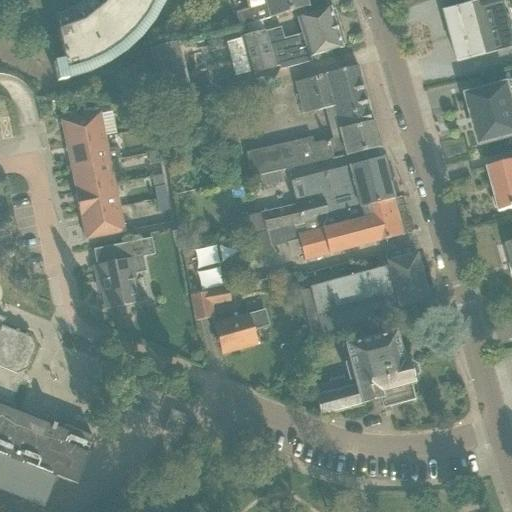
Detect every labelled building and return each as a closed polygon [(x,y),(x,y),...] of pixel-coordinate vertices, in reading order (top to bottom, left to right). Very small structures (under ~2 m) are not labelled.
[(83,0),(83,1),(74,7),(65,11),(54,14),(58,31),(57,31),(57,33),(47,35),(57,82),(58,82),(67,80),(67,79),(88,73),(107,64),(124,53),(139,39),(152,22),(162,4),(163,0),(83,0)] [(238,28),(306,8),(304,0),(244,0),(245,0),(247,10),(233,14),(238,28)] [(463,0),(465,6),(444,12),(457,62),(496,52),(494,44),(485,9),(504,4),(503,0),(463,0)] [(310,58),(341,48),(329,9),(296,19),(301,35),(282,41),(280,34),(266,37),(265,31),(239,38),(249,75),(278,68),(279,73),(311,63),(310,58)] [(155,107),(191,98),(178,42),(141,50),(155,107)] [(364,87),(363,87),(357,66),(293,83),(302,115),(323,110),(326,119),(369,107),(364,87)] [(511,82),(467,95),(480,145),(511,136),(511,82)] [(360,153),(380,148),(369,107),(326,119),(331,140),(312,145),(317,163),(360,153)] [(143,128),(153,126),(150,112),(141,114),(143,128)] [(66,145),(104,137),(100,113),(61,121),(66,145)] [(146,142),(155,140),(153,126),(143,128),(146,142)] [(117,147),(106,149),(104,137),(66,145),(71,169),(119,159),(117,147)] [(247,162),(237,165),(241,180),(257,176),(279,171),(300,166),(317,163),(312,145),(311,139),(244,154),(247,162)] [(149,167),(158,165),(155,151),(146,153),(149,167)] [(309,202),(236,220),(241,239),(267,232),(303,223),(326,216),(341,213),(341,212),(360,207),(360,208),(393,199),(382,158),(303,180),(309,202)] [(110,162),(119,160),(119,159),(71,169),(75,192),(75,193),(114,185),(110,162)] [(511,160),(486,168),(498,212),(511,208),(511,160)] [(155,200),(165,198),(161,176),(151,177),(155,200)] [(79,217),(118,208),(114,185),(75,193),(79,217)] [(157,214),(167,212),(165,198),(155,200),(157,214)] [(298,241),(286,244),(290,259),(298,257),(297,251),(300,250),(303,263),(383,241),(403,236),(393,199),(360,208),(360,207),(341,212),(341,213),(326,216),(303,223),(306,234),(296,236),(298,241)] [(85,240),(123,232),(118,208),(79,217),(80,217),(85,240)] [(241,239),(234,240),(239,260),(246,258),(246,260),(272,254),(270,248),(267,232),(241,239)] [(96,266),(94,266),(97,282),(100,282),(106,310),(138,303),(133,275),(130,260),(141,257),(154,255),(151,238),(112,246),(115,262),(96,265),(96,266)] [(416,256),(395,261),(393,253),(384,256),(386,263),(383,263),(384,268),(307,286),(313,313),(307,314),(310,327),(308,331),(312,344),(323,341),(320,331),(373,318),(371,310),(398,303),(399,306),(427,299),(416,256)] [(210,307),(230,303),(228,289),(189,296),(194,323),(212,320),(210,307)] [(253,331),(267,327),(262,309),(213,325),(222,354),(256,345),(253,331)] [(1,327),(4,319),(0,317),(0,488),(40,503),(51,475),(76,485),(88,455),(86,454),(92,438),(54,423),(53,425),(52,425),(50,430),(7,413),(18,385),(25,383),(21,373),(25,371),(34,347),(30,338),(1,327)] [(397,356),(399,356),(393,333),(342,347),(350,376),(313,386),(320,416),(361,405),(361,403),(380,399),(382,407),(413,400),(409,385),(411,385),(411,382),(413,382),(417,375),(415,366),(408,363),(406,363),(405,361),(399,363),(397,356)] [(187,425),(190,418),(171,410),(162,431),(172,434),(177,422),(187,425)]
